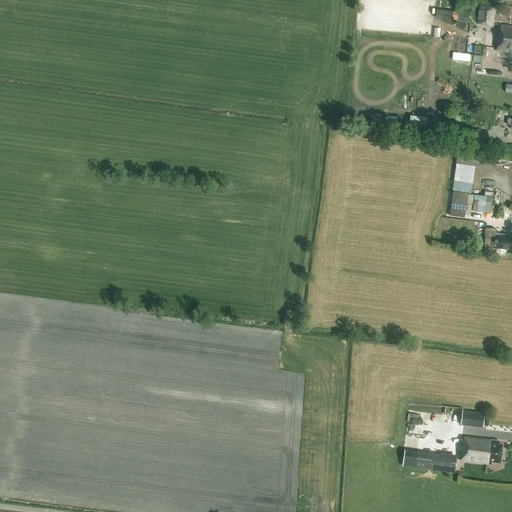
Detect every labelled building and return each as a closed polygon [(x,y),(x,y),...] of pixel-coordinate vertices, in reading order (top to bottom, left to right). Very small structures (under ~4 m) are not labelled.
[(477,24),(493,26),(495,7),(480,5),(477,24)] [(454,11),(453,16),(454,16),(454,20),(469,22),(470,12),(454,11)] [(511,26),(500,25),(496,50),(511,52),(511,26)] [(458,148),(456,162),(457,162),(475,165),(483,166),(485,152),(458,148)] [(457,162),(452,190),(471,193),(475,165),(457,162)] [(467,194),(467,193),(453,191),(450,215),(464,217),(464,216),(470,217),(471,206),(472,206),(473,195),(467,194)] [(491,213),(492,197),(474,195),(472,211),(491,213)] [(455,229),(472,230),(472,222),(455,222),(455,229)] [(485,228),(484,252),(494,253),(494,248),(511,249),(511,235),(495,235),(496,229),(485,228)] [(462,410),(460,425),(483,428),(485,413),(462,410)] [(498,443),(498,441),(463,437),(461,460),(488,463),(488,461),(500,462),(502,444),(498,443)] [(428,454),(425,469),(453,473),(455,458),(428,454)]
